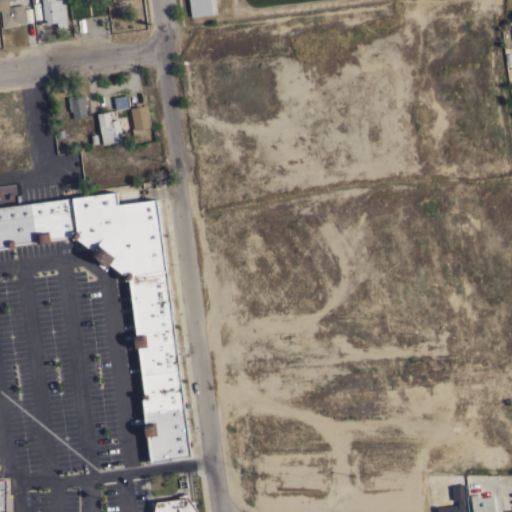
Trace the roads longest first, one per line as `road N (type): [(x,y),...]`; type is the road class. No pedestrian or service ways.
road 1 (residential): [(221,511),(157,0)]
road 2 (residential): [(0,71),(163,48)]
